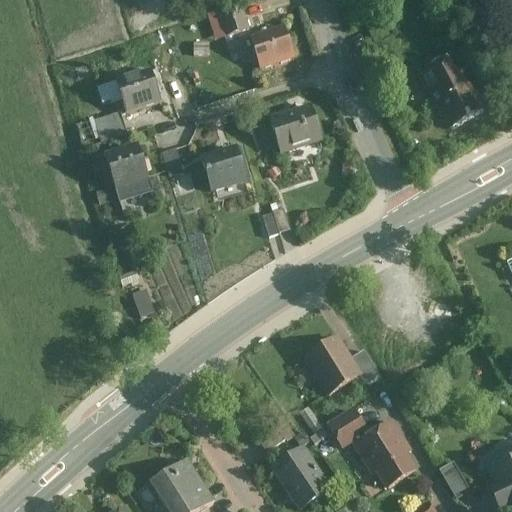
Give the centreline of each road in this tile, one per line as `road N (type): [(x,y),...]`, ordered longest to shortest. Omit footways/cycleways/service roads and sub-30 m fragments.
road 1 (tertiary): [(414,218),(164,377)]
road 2 (tertiary): [(164,377),(11,511)]
road 3 (residential): [(339,75),(158,135)]
road 4 (residential): [(257,511),(164,377)]
road 5 (unclassified): [(339,75),(414,218)]
